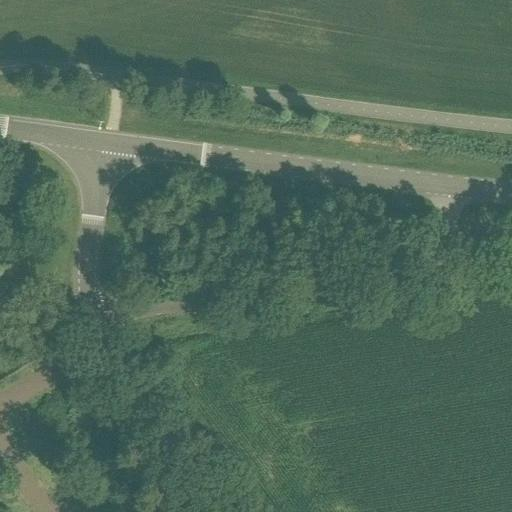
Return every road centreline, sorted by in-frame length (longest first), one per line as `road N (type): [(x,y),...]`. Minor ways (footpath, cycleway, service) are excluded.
road 1 (unclassified): [(93,318),(422,260),(454,233),(454,190)]
road 2 (secondary): [(454,190),(108,146)]
road 3 (secondary): [(226,511),(118,372),(93,318)]
road 4 (secondary): [(93,318),(89,276),(108,146)]
